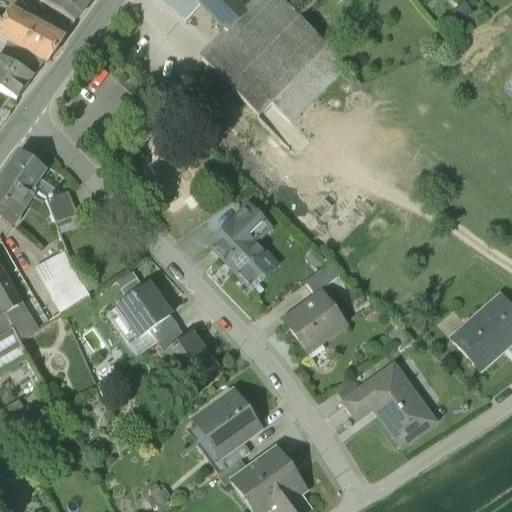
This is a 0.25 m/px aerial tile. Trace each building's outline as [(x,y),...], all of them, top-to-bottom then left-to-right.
[(35,0),(74,23),(91,0),(35,0)] [(148,0),(180,26),(197,9),(194,6),(199,0),(148,0)] [(244,14),(230,0),(199,0),(194,6),(197,9),(226,35),(244,15),(244,14)] [(248,11),(244,14),(244,15),(226,35),(224,37),(256,68),(301,26),(275,0),(264,0),(251,13),(248,11)] [(2,22),(0,25),(0,39),(47,64),(63,40),(9,12),(2,22)] [(239,83),(209,52),(199,62),(212,74),(230,91),(258,118),(325,51),(301,26),(256,68),(239,83)] [(256,68),(224,37),(209,52),(239,83),(256,68)] [(0,39),(0,60),(33,79),(42,66),(45,67),(47,64),(0,39)] [(33,79),(0,60),(0,92),(16,102),(33,79)] [(230,91),(212,74),(203,83),(221,101),(230,91)] [(47,173),(19,153),(0,179),(0,182),(30,198),(35,191),(47,173)] [(30,198),(0,182),(0,222),(10,229),(30,198)] [(35,191),(30,198),(43,206),(45,204),(50,202),(35,191)] [(45,204),(55,228),(72,222),(62,198),(50,202),(45,204)] [(248,208),(208,245),(250,290),(274,267),(254,245),(247,238),(263,223),(248,208)] [(55,228),(58,236),(75,230),(72,222),(55,228)] [(269,231),(263,223),(247,238),(254,245),(269,231)] [(67,257),(42,273),(51,289),(75,273),(71,265),(67,257)] [(343,275),(331,264),(303,284),(312,297),(343,275)] [(75,273),(51,289),(65,317),(90,301),(75,273)] [(20,307),(0,274),(0,310),(4,317),(15,311),(19,308),(20,307)] [(129,298),(147,286),(141,277),(123,289),(129,298)] [(174,318),(150,284),(114,310),(138,343),(150,335),(174,318)] [(344,329),(321,296),(283,321),(301,346),(315,337),(320,345),(344,329)] [(511,315),(498,299),(464,329),(468,332),(455,343),(452,340),(450,341),(473,368),(505,340),(511,347),(511,346),(511,315)] [(11,333),(19,347),(31,339),(36,336),(20,307),(19,308),(21,312),(17,315),(22,323),(10,331),(11,333)] [(2,318),(10,331),(22,323),(17,315),(15,311),(4,317),(2,318)] [(2,318),(1,317),(0,317),(0,333),(2,338),(11,333),(10,331),(2,318)] [(174,318),(150,335),(157,344),(158,344),(178,329),(174,318)] [(398,321),(388,333),(406,349),(417,338),(398,321)] [(178,329),(158,344),(165,354),(167,352),(187,338),(179,328),(178,329)] [(0,378),(2,377),(11,372),(28,362),(19,347),(11,333),(2,338),(0,338),(0,378)] [(201,348),(198,351),(189,337),(187,338),(167,352),(176,364),(170,368),(188,394),(208,380),(206,378),(217,370),(201,348)] [(28,362),(30,366),(43,359),(31,339),(19,347),(28,362)] [(99,346),(81,354),(95,389),(107,380),(99,361),(104,359),(99,346)] [(28,362),(11,372),(19,386),(36,377),(30,366),(28,362)] [(391,367),(340,404),(354,422),(376,406),(383,416),(380,417),(401,446),(432,424),(391,367)] [(2,377),(0,378),(0,415),(19,405),(2,377)] [(262,432),(232,392),(192,421),(207,443),(213,439),(225,455),(227,457),(244,445),(262,432)] [(19,405),(0,415),(0,421),(6,429),(27,418),(19,405)] [(227,457),(225,455),(218,460),(226,471),(239,462),(251,454),(244,445),(227,457)] [(245,470),(229,481),(230,484),(250,511),(258,511),(270,503),(276,511),(307,511),(309,511),(295,492),(302,488),(297,481),(293,483),(282,469),(286,466),(274,450),(245,470)] [(226,471),(218,477),(226,487),(230,484),(229,481),(245,470),(239,462),(226,471)]
